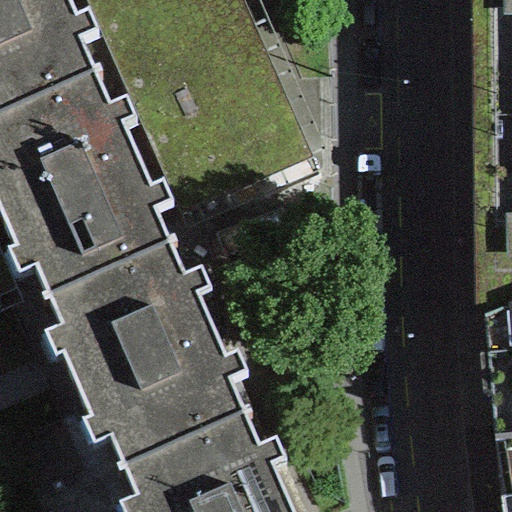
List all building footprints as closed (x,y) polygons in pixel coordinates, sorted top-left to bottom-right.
[(0,0),(0,112),(105,67),(76,0),(0,0)] [(76,0),(105,67),(180,243),(327,180),(249,0),(76,0)] [(511,0),(480,0),(485,320),(485,319),(511,308),(511,0)] [(0,112),(0,236),(30,307),(180,243),(105,67),(0,112)] [(0,319),(30,307),(0,236),(0,319)] [(53,361),(104,479),(254,415),(180,243),(30,307),(53,361)] [(511,308),(485,319),(485,322),(488,356),(480,357),(483,394),(491,393),(496,441),(511,439),(511,308)] [(104,479),(118,511),(295,511),(254,415),(104,479)] [(511,511),(511,474),(499,476),(504,511),(511,511)]
